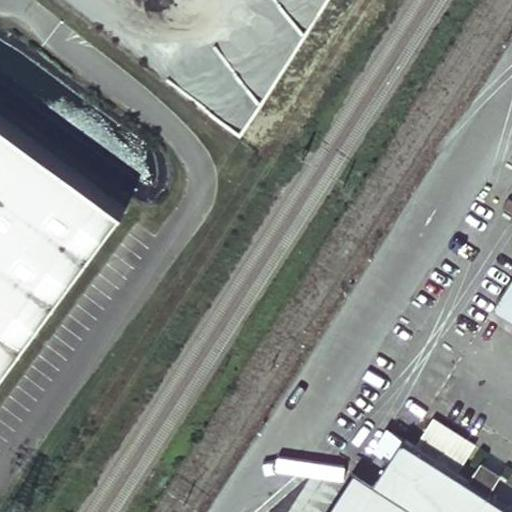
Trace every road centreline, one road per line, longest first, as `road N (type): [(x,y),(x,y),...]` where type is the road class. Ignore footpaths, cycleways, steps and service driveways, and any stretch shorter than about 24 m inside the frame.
road 1 (residential): [(511,95),(245,511)]
road 2 (unknown): [(383,296),(452,339),(511,397)]
